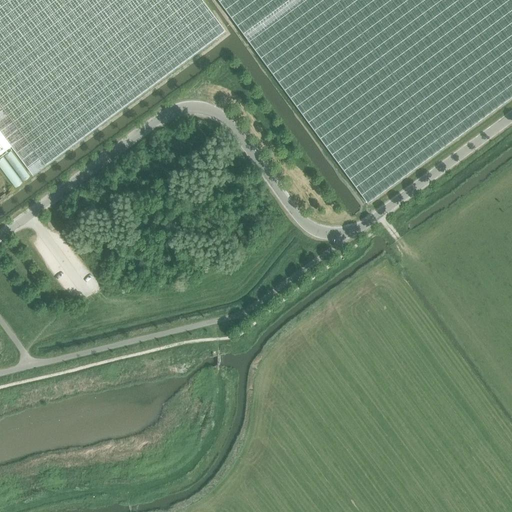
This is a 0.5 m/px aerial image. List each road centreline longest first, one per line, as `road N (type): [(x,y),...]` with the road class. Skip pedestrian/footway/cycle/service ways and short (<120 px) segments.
road 1 (tertiary): [(0,232),(172,108),(216,109),(306,225),(341,233),(511,114)]
road 2 (unknown): [(511,132),(239,337),(61,366),(43,361)]
